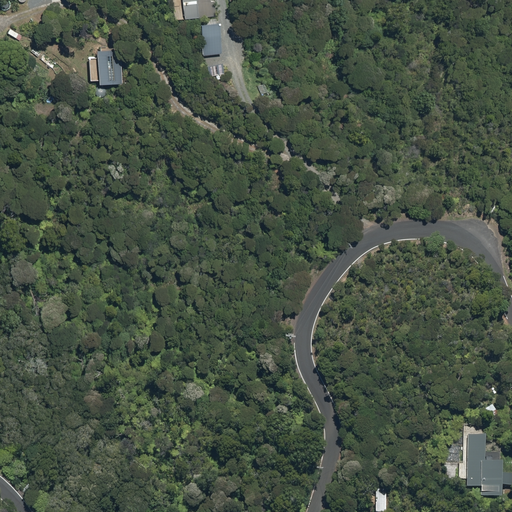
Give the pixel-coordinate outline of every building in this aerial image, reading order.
[(205,0),(177,0),(178,8),(200,7),(201,18),(213,17),(211,2),(206,3),(205,0)] [(202,57),(220,55),(217,25),(199,27),(202,57)] [(96,81),(96,85),(120,85),(120,51),(94,51),(94,58),(86,58),(86,81),(96,81)] [(487,423),(497,417),(489,405),(479,411),(487,423)] [(464,436),(463,488),(473,489),(473,499),(494,500),(495,486),(509,486),(509,475),(495,475),(496,464),(480,464),(481,436),(464,436)]
